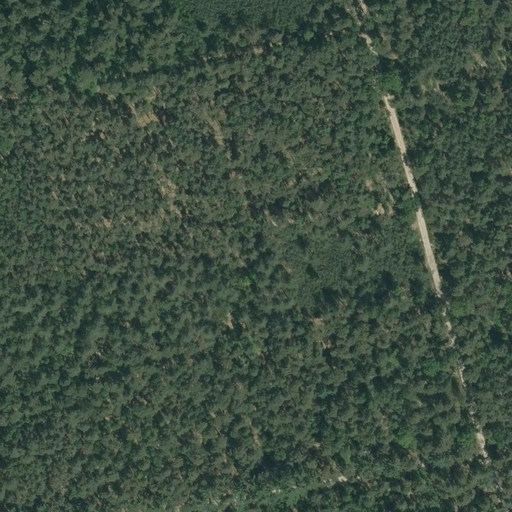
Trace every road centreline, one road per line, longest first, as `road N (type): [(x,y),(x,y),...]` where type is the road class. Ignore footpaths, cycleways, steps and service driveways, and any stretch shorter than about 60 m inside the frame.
road 1 (track): [(367,24),(477,430)]
road 2 (track): [(180,511),(483,452)]
